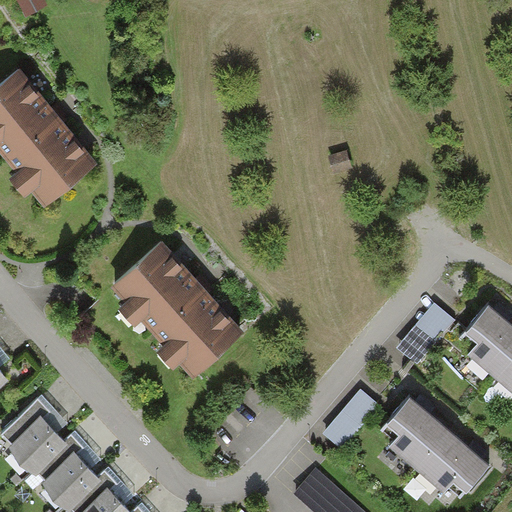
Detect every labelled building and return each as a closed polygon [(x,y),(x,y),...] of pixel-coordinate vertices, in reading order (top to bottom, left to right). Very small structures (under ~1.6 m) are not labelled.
[(41,0),(19,0),(19,1),(28,17),(45,8),(41,0)] [(27,65),(0,86),(0,147),(45,206),(103,161),(27,65)] [(347,152),(329,157),(334,173),(352,168),(347,152)] [(172,239),(116,285),(192,376),(247,330),(172,239)] [(434,302),(396,346),(417,363),(454,319),(434,302)] [(511,320),(508,317),(490,302),(457,340),(511,388),(511,320)] [(0,358),(0,381),(11,372),(0,358)] [(361,389),(323,433),(344,450),(382,406),(361,389)] [(433,412),(411,393),(377,433),(457,501),(491,462),(467,441),(433,412)] [(147,511),(126,489),(93,455),(58,419),(38,398),(2,433),(77,511),(147,511)] [(367,511),(321,470),(300,493),(321,511),(367,511)]
